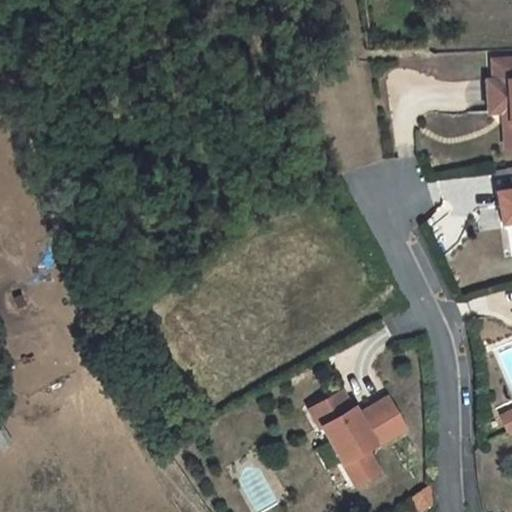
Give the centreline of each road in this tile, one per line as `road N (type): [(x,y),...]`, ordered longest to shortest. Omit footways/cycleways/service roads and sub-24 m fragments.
road 1 (track): [(0,49),(101,338),(192,511)]
road 2 (residential): [(452,511),(444,345),(379,199)]
